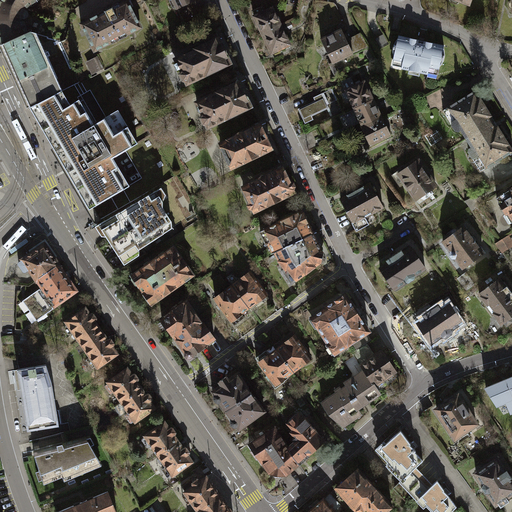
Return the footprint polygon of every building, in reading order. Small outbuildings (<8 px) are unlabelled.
[(36,1),(35,0),(0,0),(0,42),(2,47),(29,35),(24,23),(26,21),(27,18),(27,14),(26,11),(29,5),(36,1)] [(177,8),(194,0),(169,0),(173,8),(176,7),(177,8)] [(194,0),(177,8),(183,21),(206,11),(200,0),(194,0)] [(476,0),(448,0),(474,8),(476,0)] [(127,1),(81,24),(95,51),(141,28),(127,1)] [(262,6),(250,12),(252,18),(260,35),(281,25),(273,8),(265,12),(262,6)] [(260,35),(271,57),(292,47),(281,25),(260,35)] [(341,29),(320,39),(334,67),(354,57),(353,53),(346,40),(341,29)] [(346,40),(353,53),(367,46),(360,33),(346,40)] [(29,35),(2,47),(19,84),(29,110),(37,107),(52,98),(61,94),(36,35),(29,35)] [(417,41),(399,37),(398,40),(395,44),(394,48),(394,53),(395,58),(394,62),(393,68),(402,70),(410,71),(409,75),(420,77),(421,74),(430,75),(439,77),(440,71),(440,67),(443,64),(445,59),(445,54),(444,50),(445,47),(427,43),(427,45),(416,43),(417,41)] [(178,62),(188,86),(231,66),(230,65),(231,62),(229,57),(226,56),(220,43),(218,44),(217,40),(194,51),(195,54),(178,62)] [(351,77),(341,81),(344,86),(353,82),(351,77)] [(347,92),(342,94),(346,102),(349,101),(353,109),(374,99),(366,81),(346,90),(347,92)] [(198,107),(209,131),(251,111),(250,110),(251,107),(249,102),(246,101),(240,88),(239,89),(237,85),(214,96),(216,99),(198,107)] [(477,90),(442,110),(456,134),(459,135),(462,133),(465,138),(493,121),(490,117),(492,116),(477,90)] [(29,110),(87,210),(95,205),(122,189),(128,186),(119,171),(113,161),(139,146),(129,129),(119,111),(93,126),(88,118),(78,102),(69,107),(61,94),(52,98),(37,107),(29,110)] [(316,100),(298,109),(305,123),(312,120),(311,117),(329,108),(322,94),(314,97),(316,100)] [(374,99),(353,109),(361,127),(382,117),(374,99)] [(382,117),(361,127),(365,135),(361,136),(366,145),(370,143),(372,148),(392,138),(382,117)] [(493,121),(465,138),(471,148),(469,149),(469,153),(482,175),(511,156),(511,146),(498,124),(496,126),(493,121)] [(234,142),(222,148),(232,171),(271,152),(270,150),(271,148),(270,146),(269,144),(267,143),(259,126),(233,138),(234,142)] [(420,159),(396,176),(416,204),(440,187),(420,159)] [(256,187),(244,193),(254,216),(293,198),(281,171),(255,184),(256,187)] [(352,226),(356,234),(370,226),(366,218),(383,209),(369,183),(338,200),(352,226)] [(162,186),(97,226),(102,234),(107,235),(125,263),(139,253),(140,247),(172,226),(172,219),(163,206),(164,200),(166,193),(162,186)] [(508,213),(511,220),(511,188),(496,198),(499,203),(506,215),(508,213)] [(478,194),(464,200),(471,210),(483,202),(478,194)] [(302,211),(261,232),(266,245),(271,244),(273,251),(278,254),(316,238),(302,211)] [(464,228),(444,243),(466,272),(486,257),(464,228)] [(511,239),(508,234),(495,243),(503,255),(511,249),(511,239)] [(286,274),(294,286),(323,265),(325,257),(316,238),(278,254),(282,264),(288,272),(286,274)] [(58,265),(42,243),(19,259),(21,263),(16,266),(23,276),(28,273),(34,281),(58,265)] [(427,272),(412,251),(404,256),(403,254),(388,264),(390,265),(381,272),(395,293),(405,286),(410,286),(416,282),(417,279),(427,272)] [(151,309),(193,280),(173,252),(156,264),(155,263),(131,280),(132,285),(135,290),(138,290),(151,309)] [(44,301),(50,309),(52,307),(55,311),(79,294),(58,265),(34,281),(39,290),(47,300),(44,301)] [(250,272),(233,285),(252,311),(270,298),(250,272)] [(500,281),(481,295),(503,326),(505,324),(507,326),(511,323),(511,320),(511,319),(511,318),(511,291),(509,287),(506,289),(500,281)] [(233,285),(214,298),(233,325),(252,311),(233,285)] [(47,300),(39,290),(21,302),(36,323),(52,311),(50,309),(44,301),(47,300)] [(369,336),(370,335),(344,295),(332,303),(335,307),(311,323),(316,331),(320,329),(333,349),(331,351),(336,358),(354,346),(369,336)] [(187,302),(160,321),(174,341),(201,322),(187,302)] [(411,305),(397,314),(402,321),(416,312),(411,305)] [(463,326),(449,305),(441,311),(439,308),(425,318),(426,320),(418,326),(432,347),(442,340),(447,340),(453,336),(454,332),(463,326)] [(70,334),(76,342),(98,326),(94,320),(96,319),(96,317),(93,313),(92,313),(90,314),(85,308),(63,323),(65,326),(62,328),(68,336),(70,334)] [(201,322),(174,341),(186,357),(185,360),(187,363),(191,363),(194,361),(195,359),(216,343),(201,322)] [(94,369),(97,372),(119,357),(112,346),(113,344),(113,343),(110,339),(109,338),(107,339),(98,326),(76,342),(88,360),(86,361),(92,370),(94,369)] [(293,376),(314,362),(295,335),(274,350),(293,376)] [(369,336),(354,346),(357,351),(366,346),(373,341),(369,336)] [(366,346),(357,351),(355,353),(361,364),(373,356),(366,346)] [(274,350),(256,362),(275,389),(293,376),(274,350)] [(395,370),(382,350),(373,356),(361,364),(365,369),(372,380),(374,379),(380,389),(389,383),(388,381),(396,375),(394,371),(395,370)] [(26,372),(16,374),(27,435),(59,430),(52,389),(46,369),(34,371),(26,372)] [(112,393),(122,406),(143,391),(136,381),(138,379),(138,377),(135,374),(134,373),(132,375),(127,369),(105,384),(107,386),(104,388),(110,395),(112,393)] [(355,376),(357,379),(322,404),(343,426),(363,413),(359,407),(382,392),(380,389),(374,379),(372,380),(365,369),(355,376)] [(222,389),(212,396),(214,400),(214,401),(214,402),(214,403),(214,404),(215,405),(216,406),(217,406),(218,406),(219,406),(226,417),(252,398),(238,377),(228,384),(226,381),(219,386),(222,389)] [(511,392),(506,379),(485,388),(497,405),(506,401),(510,412),(511,411),(511,392)] [(135,424),(156,409),(151,402),(153,401),(153,399),(150,395),(149,395),(147,396),(143,391),(122,406),(129,415),(126,417),(131,424),(133,422),(135,424)] [(458,395),(436,409),(443,419),(443,422),(446,426),(448,427),(457,440),(468,432),(466,429),(476,423),(458,395)] [(252,398),(226,417),(233,425),(232,426),(231,427),(231,428),(232,429),(232,430),(233,431),(234,431),(235,431),(236,431),(237,431),(239,435),(265,416),(252,398)] [(443,419),(436,409),(435,407),(423,414),(433,429),(443,422),(443,419)] [(295,440),(289,451),(289,453),(299,467),(328,444),(299,411),(287,422),(293,428),(290,431),(295,436),(293,438),(295,440)] [(151,444),(160,457),(179,444),(173,434),(175,433),(175,431),(172,427),(171,427),(169,428),(164,422),(145,435),(146,436),(142,439),(147,447),(151,444)] [(400,430),(379,451),(405,477),(413,470),(422,460),(413,451),(415,450),(409,445),(410,444),(400,430)] [(287,478),(299,467),(289,453),(289,451),(275,432),(249,448),(252,451),(250,453),(258,464),(260,463),(270,477),(273,476),(275,480),(281,480),(283,478),(287,478)] [(57,454),(34,460),(38,474),(35,475),(38,484),(42,483),(44,488),(62,480),(65,484),(101,468),(97,460),(91,449),(94,447),(91,440),(86,441),(87,445),(64,452),(62,447),(56,449),(57,454)] [(174,477),(193,464),(188,456),(190,455),(190,453),(188,450),(186,449),(184,451),(179,444),(160,457),(167,467),(163,470),(169,479),(173,476),(174,477)] [(497,459),(476,472),(483,483),(481,487),(485,492),(489,492),(496,503),(498,502),(501,506),(511,498),(511,497),(509,493),(511,491),(511,478),(506,469),(505,470),(497,459)] [(358,468),(337,487),(348,499),(356,509),(365,509),(366,508),(369,511),(382,511),(391,504),(358,468)] [(413,470),(405,477),(402,480),(419,497),(430,487),(413,470)] [(206,476),(181,494),(194,511),(200,511),(221,496),(206,476)] [(419,497),(433,511),(447,511),(450,509),(451,510),(456,506),(438,480),(430,487),(419,497)] [(337,487),(330,493),(341,505),(348,499),(337,487)] [(330,493),(323,499),(334,511),(341,505),(330,493)] [(115,511),(108,494),(62,511),(115,511)] [(232,511),(221,496),(200,511),(232,511)] [(335,511),(334,511),(323,499),(308,511),(335,511)]
